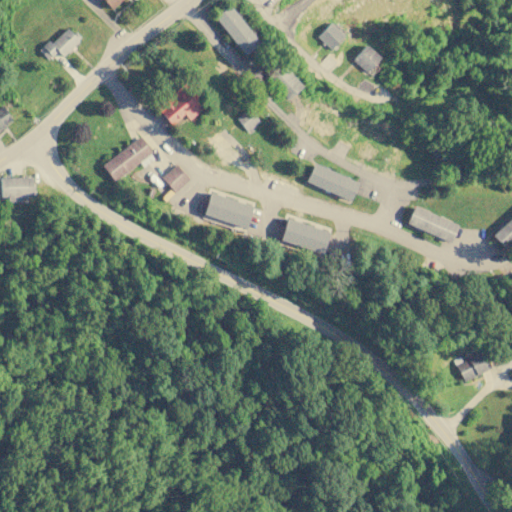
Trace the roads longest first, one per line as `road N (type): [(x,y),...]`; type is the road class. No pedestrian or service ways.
road 1 (residential): [(35,132),(53,177),(88,204),(325,327),(389,375),(449,436),(493,511)]
road 2 (residential): [(112,71),(217,176),(511,270)]
road 3 (residential): [(187,0),(333,144),(395,179),(437,186)]
road 4 (residential): [(187,0),(0,159)]
road 5 (residential): [(245,0),(302,59),(355,92),(391,99)]
